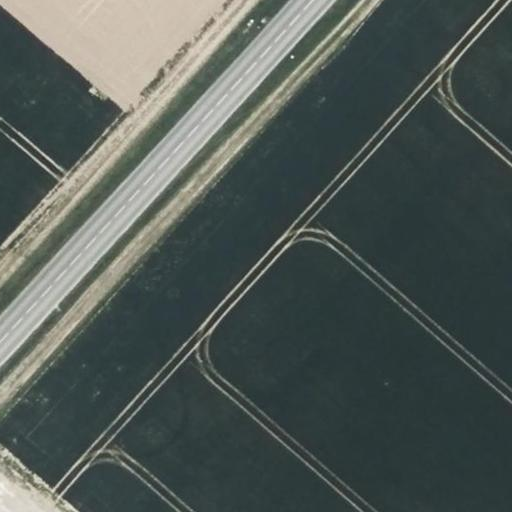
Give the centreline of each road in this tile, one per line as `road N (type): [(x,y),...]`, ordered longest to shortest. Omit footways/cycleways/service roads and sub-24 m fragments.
road 1 (track): [(0,402),(372,0)]
road 2 (secondary): [(0,339),(307,0)]
road 3 (track): [(239,0),(0,263)]
